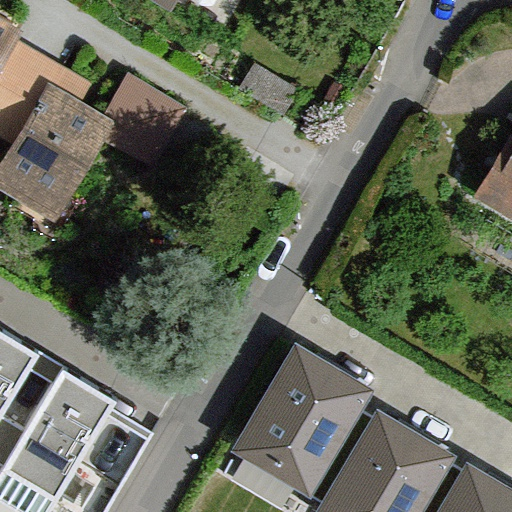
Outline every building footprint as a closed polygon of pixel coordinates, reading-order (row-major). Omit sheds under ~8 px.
[(98,81),(0,21),(0,130),(17,140),(0,168),(0,181),(59,218),(121,118),(87,97),(98,81)] [(511,164),(487,207),(511,220),(511,164)] [(0,316),(0,430),(50,347),(0,316)] [(380,380),(300,333),(236,441),(317,488),(380,380)] [(50,511),(122,394),(67,361),(0,473),(0,491),(34,511),(50,511)] [(426,511),(465,447),(384,400),(321,508),(328,511),(426,511)] [(511,511),(511,480),(474,458),(442,511),(511,511)]
